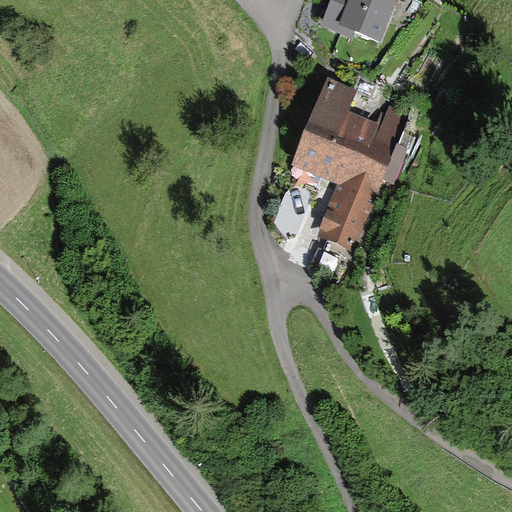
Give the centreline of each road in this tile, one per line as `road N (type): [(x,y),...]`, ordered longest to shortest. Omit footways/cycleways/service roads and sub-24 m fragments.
road 1 (residential): [(265,295),(311,295),(353,367),(511,482)]
road 2 (tertiary): [(0,282),(203,511)]
road 3 (residential): [(265,295),(255,201),(277,59),(274,31)]
road 4 (residential): [(356,511),(299,405),(265,295)]
